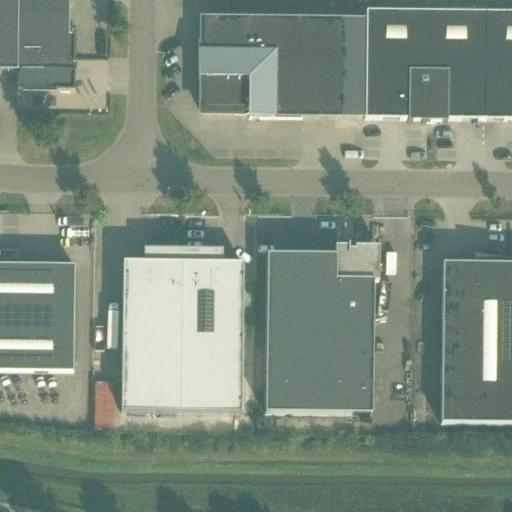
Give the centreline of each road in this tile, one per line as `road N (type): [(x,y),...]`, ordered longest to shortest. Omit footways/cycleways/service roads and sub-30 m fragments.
road 1 (unclassified): [(511,184),(149,170)]
road 2 (unclassified): [(149,170),(149,0)]
road 3 (unclassified): [(149,170),(0,167)]
